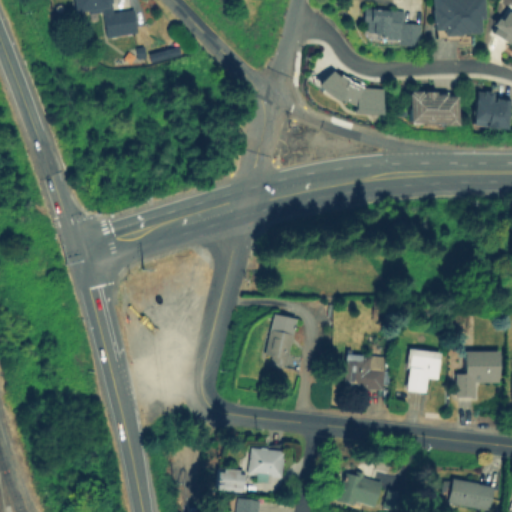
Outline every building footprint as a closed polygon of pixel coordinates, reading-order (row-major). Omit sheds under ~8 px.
[(132,32),(130,8),(109,10),(108,0),(70,0),(72,12),(99,9),(102,35),(132,32)] [(480,0),(429,0),(430,33),(481,32),(480,0)] [(511,45),(511,7),(506,3),(488,29),(511,45)] [(400,9),(361,6),(359,33),(396,36),(396,43),(416,44),(417,22),(399,21),(400,9)] [(378,82),(319,77),(317,95),(351,98),(350,111),(376,113),(378,82)] [(452,89),(403,89),(403,122),(452,122),(452,89)] [(501,127),(504,92),(471,89),(468,124),(501,127)] [(281,363),(293,317),(270,311),(259,358),(281,363)] [(402,389),(421,390),(422,377),(434,377),(436,350),(405,347),(402,389)] [(496,349),(462,349),(462,371),(452,371),(452,394),(474,394),(474,381),(496,381),(496,349)] [(340,385),(381,387),(383,354),(342,351),(340,385)] [(278,475),(280,446),(245,445),(243,473),(253,473),(253,478),(263,478),(263,474),(278,475)] [(235,490),(238,469),(214,466),(211,486),(235,490)] [(332,498),(370,506),(377,476),(339,467),(332,498)] [(489,483),(448,476),(444,501),(485,508),(489,483)] [(380,507),(392,510),(397,491),(384,488),(380,507)] [(254,511),(254,496),(231,497),(231,511),(254,511)]
